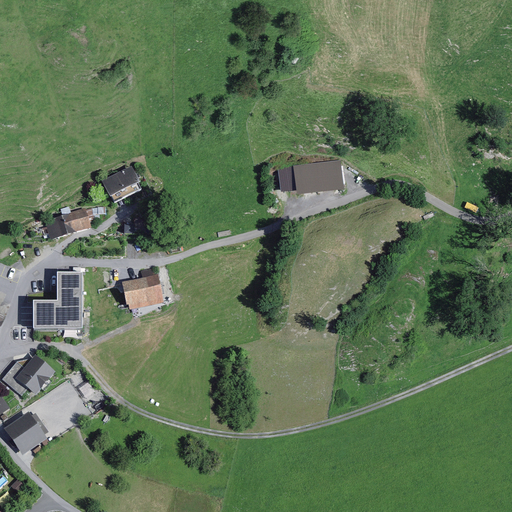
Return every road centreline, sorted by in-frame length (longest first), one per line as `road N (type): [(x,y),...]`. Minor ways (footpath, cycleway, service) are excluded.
road 1 (track): [(74,351),(139,410),(246,435),(349,416),(511,349)]
road 2 (track): [(150,264),(389,184),(462,215),(490,222),(511,215)]
road 3 (residential): [(0,351),(26,282),(47,263),(150,264)]
